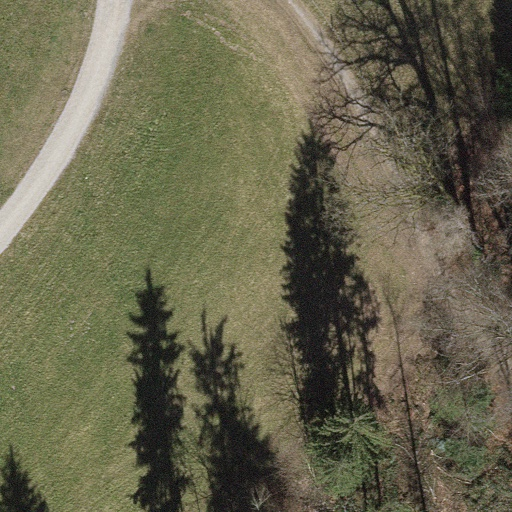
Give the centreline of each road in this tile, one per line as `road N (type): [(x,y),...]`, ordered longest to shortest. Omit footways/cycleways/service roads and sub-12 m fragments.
road 1 (track): [(291,0),(385,140),(491,356),(511,364)]
road 2 (track): [(113,0),(98,82),(55,167),(0,237)]
